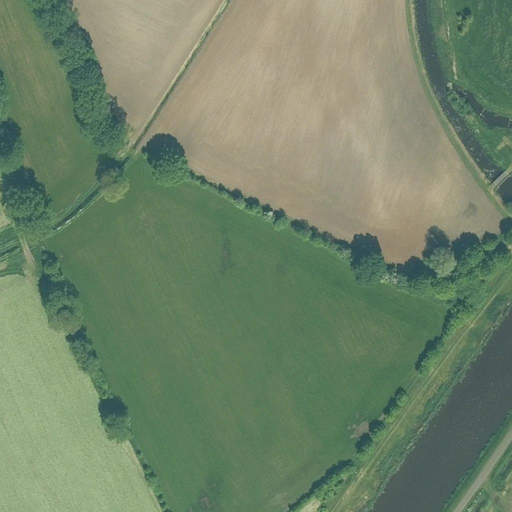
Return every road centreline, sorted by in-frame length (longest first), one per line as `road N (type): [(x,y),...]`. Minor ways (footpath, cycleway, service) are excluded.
road 1 (track): [(511,271),(336,511)]
road 2 (track): [(41,284),(0,167)]
